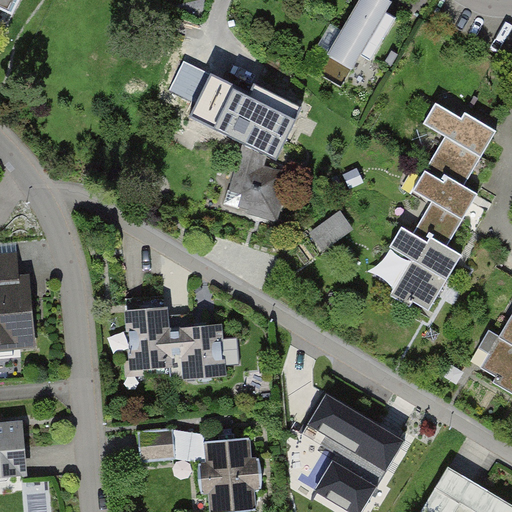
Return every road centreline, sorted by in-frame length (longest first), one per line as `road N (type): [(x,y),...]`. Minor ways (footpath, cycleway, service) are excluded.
road 1 (residential): [(511,449),(84,199),(43,198)]
road 2 (residential): [(43,198),(76,296),(96,511)]
